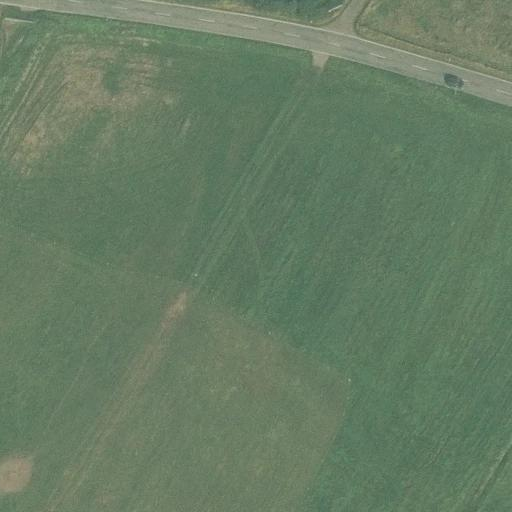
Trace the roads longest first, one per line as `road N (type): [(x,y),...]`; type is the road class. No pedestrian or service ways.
road 1 (tertiary): [(326,46),(41,0)]
road 2 (tertiary): [(511,98),(326,46)]
